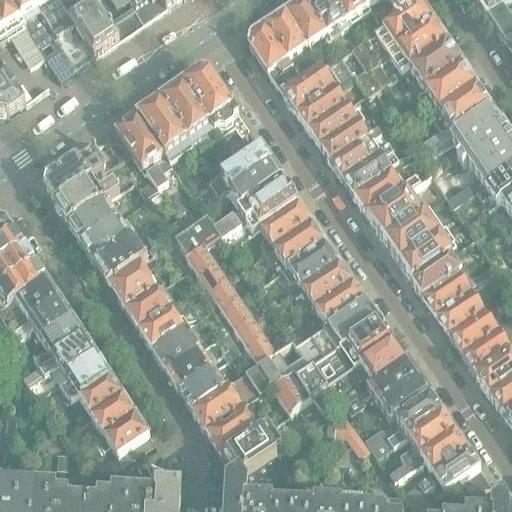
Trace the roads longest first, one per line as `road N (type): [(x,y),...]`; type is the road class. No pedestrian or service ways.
road 1 (residential): [(511,478),(209,31)]
road 2 (residential): [(193,511),(197,465),(170,417),(0,173)]
road 3 (residential): [(209,31),(0,172)]
road 4 (residential): [(511,99),(444,0)]
